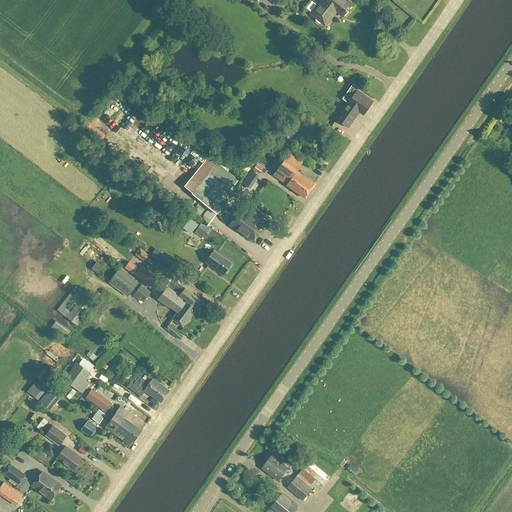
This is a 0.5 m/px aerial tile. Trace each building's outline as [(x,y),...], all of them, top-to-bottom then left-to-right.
[(336,12),(335,11),(335,10),(326,3),(322,0),(311,14),(316,19),(316,21),(319,24),(322,23),(325,26),(336,12)] [(336,12),(342,17),(352,5),(346,1),(346,0),(327,0),(326,3),(335,10),(335,11),(336,12)] [(364,115),(373,102),(357,91),(360,88),(354,84),(350,89),(356,93),(337,120),(348,128),(356,117),(351,114),(355,108),(364,115)] [(194,148),(191,153),(203,160),(206,156),(194,148)] [(305,198),(315,183),(296,171),(305,159),(291,149),(273,175),(287,185),(286,185),(305,198)] [(192,194),(218,214),(234,193),(231,190),(238,181),(216,164),(215,166),(206,159),(184,188),(192,194)] [(256,165),(250,160),(246,165),(252,171),(256,165)] [(252,240),(258,232),(264,223),(242,208),(239,213),(233,209),(228,216),(234,220),(230,225),(252,240)] [(191,235),(199,225),(193,221),(195,219),(185,211),(183,213),(180,210),(173,219),(176,222),(176,223),(191,235)] [(224,275),(233,262),(215,249),(206,262),(224,275)] [(107,270),(96,263),(91,270),(101,278),(107,270)] [(149,286),(158,276),(143,264),(134,273),(149,286)] [(128,297),(139,282),(120,268),(109,282),(128,297)] [(167,306),(167,305),(181,286),(173,280),(167,287),(159,280),(153,287),(163,294),(158,300),(167,306)] [(151,293),(141,285),(134,295),(143,302),(151,293)] [(58,310),(77,326),(96,302),(77,286),(58,310)] [(178,313),(187,301),(197,309),(202,301),(181,286),(167,305),(178,313)] [(197,309),(187,301),(178,313),(173,319),(183,327),(186,323),(187,324),(188,323),(190,320),(191,319),(190,318),(197,309)] [(66,340),(70,334),(56,323),(52,329),(66,340)] [(179,331),(169,324),(166,329),(175,336),(179,331)] [(85,380),(90,373),(74,361),(62,378),(78,390),(83,393),(90,384),(85,380)] [(128,387),(132,381),(125,375),(121,381),(128,387)] [(161,403),(170,391),(153,379),(149,384),(140,377),(131,389),(142,396),(145,391),(161,403)] [(35,381),(27,392),(35,398),(43,388),(35,381)] [(57,383),(40,404),(49,412),(66,390),(57,383)] [(112,418),(137,437),(142,430),(141,430),(144,426),(136,420),(133,424),(129,421),(132,417),(119,408),(112,418)] [(99,424),(106,415),(99,410),(92,419),(99,424)] [(137,437),(112,418),(105,428),(118,437),(121,434),(126,437),(124,441),(130,445),(132,442),(133,443),(137,437)] [(91,437),(98,428),(88,421),(82,431),(91,437)] [(59,446),(66,436),(53,426),(46,436),(59,446)] [(29,433),(25,436),(32,443),(35,440),(29,433)] [(74,470),(82,459),(66,447),(58,458),(74,470)] [(279,481),(291,466),(274,453),(263,468),(279,481)] [(319,491),(331,477),(310,460),(299,474),(319,491)] [(25,476),(10,465),(4,473),(19,484),(25,476)] [(61,486),(42,472),(33,485),(52,499),(61,486)] [(303,501),(313,488),(297,475),(287,488),(303,501)] [(276,511),(293,511),(298,507),(282,493),(271,507),(276,511)]
